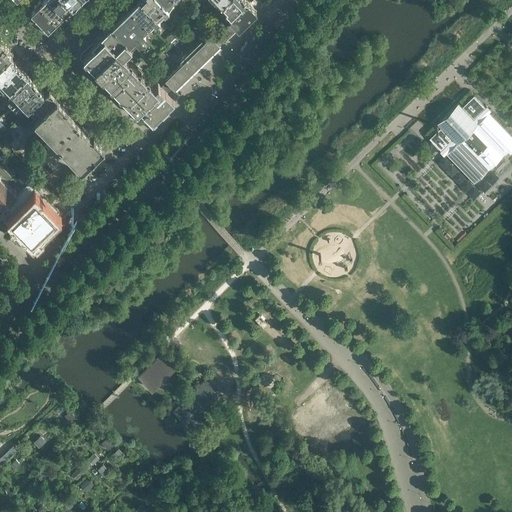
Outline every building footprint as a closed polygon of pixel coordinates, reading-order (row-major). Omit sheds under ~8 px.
[(64,13),(51,0),(43,0),(42,1),(41,0),(38,0),(37,1),(56,21),(64,13)] [(73,5),(67,0),(51,0),(64,13),(67,10),(68,10),(69,10),(70,9),(71,8),(72,6),(73,5)] [(156,14),(142,0),(135,0),(130,5),(152,28),(157,23),(156,21),(159,18),(156,14)] [(169,6),(166,3),(162,0),(142,0),(156,14),(163,8),(164,10),(169,6)] [(231,16),(248,1),(246,0),(223,0),(221,2),(226,8),(225,9),(231,16)] [(56,21),(37,1),(34,4),(36,7),(31,12),(48,29),(49,29),(50,29),(51,28),(52,27),(52,26),(53,25),(56,21)] [(225,40),(256,10),(248,1),(231,16),(229,18),(216,31),(225,40)] [(152,28),(130,5),(121,14),(141,36),(145,32),(146,33),(152,28)] [(141,36),(121,14),(111,23),(132,44),(134,46),(139,41),(137,40),(141,36)] [(155,85),(123,53),(132,44),(111,23),(92,43),(94,45),(83,56),(137,110),(140,107),(152,121),(174,99),(158,82),(155,85)] [(174,88),(220,44),(210,34),(203,41),(201,39),(180,59),(182,62),(165,79),(174,88)] [(0,65),(9,56),(14,52),(10,47),(5,42),(0,47),(0,65)] [(0,82),(18,65),(15,61),(14,61),(9,56),(0,65),(0,82)] [(10,90),(27,74),(21,69),(21,68),(18,65),(0,82),(0,90),(6,85),(10,90)] [(12,106),(36,83),(32,80),(27,74),(10,90),(15,95),(8,102),(12,106)] [(28,109),(44,93),(39,87),(36,83),(12,106),(16,111),(24,104),(28,109)] [(41,111),(57,97),(49,89),(44,93),(28,109),(33,113),(38,108),(41,111)] [(511,145),(511,136),(489,112),(491,110),(486,106),(485,107),(474,95),(462,107),(458,102),(437,122),(441,126),(441,127),(440,127),(439,126),(436,123),(434,126),(436,129),(437,128),(438,129),(437,130),(429,138),(441,150),(440,151),(444,155),(446,153),(474,183),(511,145)] [(92,136),(82,126),(76,120),(66,109),(68,108),(57,97),(41,111),(34,118),(82,168),(104,146),(94,135),(92,136)] [(11,131),(18,127),(17,124),(2,132),(8,142),(15,138),(11,131)] [(17,193),(5,181),(0,175),(0,205),(2,208),(4,206),(15,195),(17,193)] [(17,193),(3,207),(33,239),(57,216),(55,215),(60,211),(30,181),(24,187),(17,193)] [(259,314),(254,318),(264,328),(268,323),(259,314)] [(151,388),(176,364),(163,351),(139,375),(151,388)] [(192,429),(221,401),(223,399),(205,381),(174,411),(192,429)] [(311,428),(316,435),(338,417),(345,426),(356,417),(351,411),(357,407),(349,398),(332,411),(329,408),(312,421),(301,407),(291,415),(305,433),(311,428)] [(35,424),(24,413),(0,435),(11,446),(35,424)] [(40,446),(46,441),(42,435),(35,440),(40,446)]
